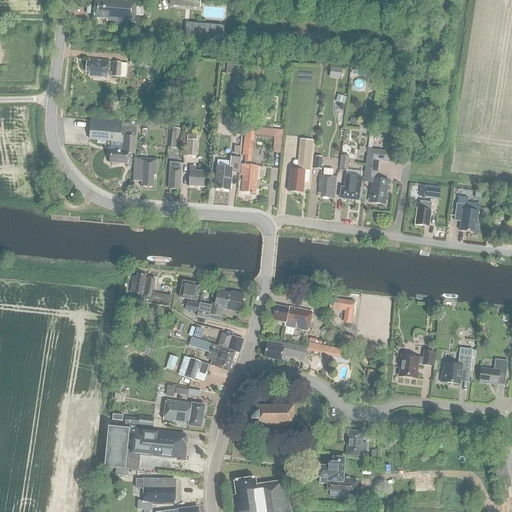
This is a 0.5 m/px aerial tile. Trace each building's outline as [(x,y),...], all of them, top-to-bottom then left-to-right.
[(136,1),(129,0),(95,0),(94,18),(107,19),(106,21),(134,24),(135,16),(142,16),(143,16),(144,9),(143,8),(135,7),(136,1)] [(169,0),(169,6),(200,9),(200,0),(169,0)] [(125,35),(136,36),(137,27),(126,26),(125,35)] [(143,56),(130,55),(130,65),(142,66),(143,56)] [(88,77),(107,78),(109,61),(89,59),(89,63),(86,63),(85,73),(89,73),(88,77)] [(233,74),(233,69),(234,63),(227,62),(225,73),(233,74)] [(112,77),(119,78),(120,64),(113,63),(112,77)] [(253,65),(251,86),(258,87),(261,66),(253,65)] [(342,69),(331,67),(329,78),(340,79),(342,69)] [(241,81),(244,81),(246,70),(233,69),(233,74),(232,76),(238,77),(238,78),(241,79),(241,81)] [(346,98),(337,95),(335,102),(344,105),(346,98)] [(124,136),(136,137),(137,124),(91,120),(90,140),(120,142),(121,137),(124,137),(124,136)] [(283,131),(255,128),(254,136),(274,138),(273,153),(281,154),(283,131)] [(170,148),(178,149),(180,129),(172,129),(170,148)] [(244,162),(250,163),(254,130),(245,129),(242,156),(245,157),(244,162)] [(197,136),(187,135),(185,156),(196,157),(197,141),(196,141),(197,136)] [(135,154),(136,137),(124,136),(124,137),(123,151),(110,150),(109,163),(127,165),(128,153),(135,154)] [(308,183),(313,141),(300,139),(297,171),(290,170),(288,192),(302,193),(303,182),(308,183)] [(389,153),(367,150),(363,180),(372,182),(369,202),(385,205),(388,181),(376,179),(378,161),(388,162),(389,153)] [(339,169),(347,170),(349,157),(340,156),(339,169)] [(238,173),(240,158),(230,157),(230,162),(217,160),(214,190),(229,191),(231,173),(238,173)] [(322,157),(315,157),(314,169),(321,170),(322,157)] [(154,176),(156,177),(157,160),(135,159),(133,182),(142,182),(141,188),(153,188),(154,176)] [(181,164),(169,163),(168,189),(179,190),(181,169),(181,170),(181,164)] [(255,194),(258,167),(241,165),(240,175),(242,176),(241,192),(255,194)] [(195,167),(190,167),(188,187),(204,188),(205,172),(194,171),(195,167)] [(330,197),(334,198),(336,177),(319,175),(318,193),(321,193),(321,197),(330,198),(330,197)] [(340,199),(359,201),(360,190),(361,178),(345,176),(344,188),(341,188),(340,199)] [(440,188),(426,186),(425,198),(439,200),(440,188)] [(432,203),(420,202),(419,209),(417,209),(415,226),(428,227),(432,203)] [(459,231),(478,234),(479,225),(476,225),(478,212),(464,211),(464,205),(456,204),(454,217),(461,217),(459,231)] [(145,276),(137,274),(137,277),(133,277),(130,293),(137,294),(136,301),(142,302),(147,279),(145,279),(145,276)] [(144,298),(144,305),(170,309),(172,297),(153,294),(154,290),(153,290),(154,287),(153,287),(154,279),(147,278),(144,298)] [(179,298),(196,301),(197,296),(199,285),(182,282),(180,293),(179,298)] [(231,295),(218,292),(215,304),(212,303),(211,306),(199,303),(199,304),(197,317),(209,319),(209,315),(221,317),(223,309),(238,312),(242,295),(231,293),(231,295)] [(328,309),(353,312),(354,302),(330,298),(328,309)] [(185,311),(197,313),(199,304),(187,302),(185,311)] [(288,309),(275,307),(272,319),(273,321),(285,323),(284,327),(308,332),(312,313),(289,308),(288,309)] [(187,341),(189,326),(179,324),(178,330),(171,329),(169,338),(187,341)] [(243,340),(222,333),(218,346),(239,353),(243,340)] [(146,335),(142,351),(153,353),(157,338),(146,335)] [(345,336),(344,345),(352,346),(353,337),(345,336)] [(208,352),(211,344),(191,337),(189,345),(208,352)] [(121,348),(125,354),(135,347),(132,342),(121,348)] [(297,360),(304,361),(307,349),(274,342),(273,347),(267,346),(264,358),(280,362),(282,354),(298,358),(297,360)] [(228,372),(235,353),(211,345),(208,353),(214,355),(210,366),(228,372)] [(342,350),(326,347),(325,355),(325,356),(340,359),(342,350)] [(469,372),(471,357),(472,350),(460,349),(458,365),(444,364),(443,373),(442,373),(440,382),(460,385),(462,371),(469,372)] [(433,353),(424,352),(424,359),(401,356),(401,359),(399,360),(398,364),(400,366),(399,377),(416,379),(418,365),(423,365),(423,366),(432,367),(433,353)] [(178,358),(170,356),(167,365),(175,368),(178,358)] [(200,362),(190,359),(184,378),(194,381),(200,362)] [(498,376),(505,376),(507,362),(495,360),(494,371),(481,369),(479,383),(497,385),(498,376)] [(366,378),(377,379),(378,371),(367,370),(366,378)] [(208,375),(202,381),(206,385),(212,380),(208,375)] [(175,394),(188,396),(189,390),(176,388),(175,394)] [(191,404),(166,400),(163,420),(188,424),(188,426),(201,428),(204,406),(191,404)] [(256,426),(292,426),(293,408),(256,408),(256,413),(251,413),(250,421),(256,421),(256,426)] [(124,424),(153,427),(154,418),(139,417),(139,419),(125,417),(124,424)] [(129,429),(108,427),(104,468),(138,471),(140,454),(178,458),(177,461),(185,461),(186,447),(182,447),(182,444),(184,444),(185,435),(129,430),(129,429)] [(347,456),(361,457),(362,433),(348,432),(347,456)] [(346,478),(346,479),(343,479),(344,459),(333,458),(333,463),(328,463),(328,467),(318,467),(318,479),(319,479),(319,484),(327,485),(327,492),(330,492),(329,496),(355,498),(356,480),(349,480),(349,478),(346,478)] [(128,470),(115,469),(115,475),(118,476),(117,482),(127,483),(128,470)] [(168,492),(175,492),(175,482),(174,480),(143,479),(136,479),(135,488),(142,489),(142,494),(168,494),(168,492)] [(290,511),(286,481),(255,486),(254,479),(234,481),(236,495),(232,496),(233,508),(232,508),(232,511),(290,511)] [(175,504),(175,492),(168,492),(168,494),(142,494),(142,501),(137,501),(137,510),(143,510),(149,510),(151,510),(152,503),(154,503),(154,504),(161,504),(162,503),(175,504)]
